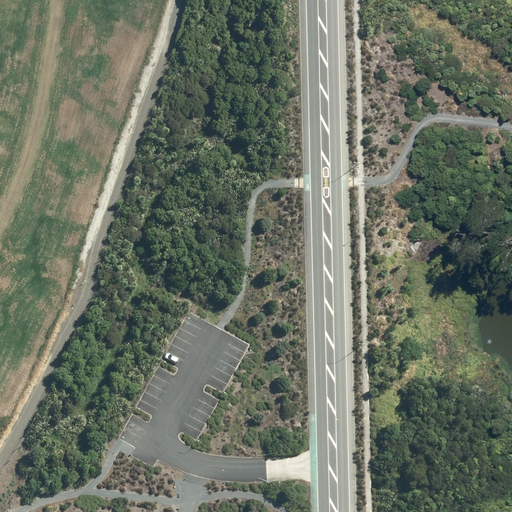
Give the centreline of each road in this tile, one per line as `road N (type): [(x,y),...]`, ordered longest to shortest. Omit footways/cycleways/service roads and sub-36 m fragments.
road 1 (unclassified): [(323,0),(333,511)]
road 2 (track): [(177,0),(60,339),(0,454)]
